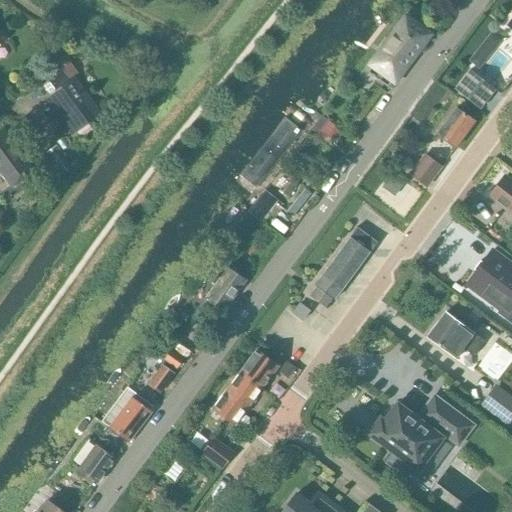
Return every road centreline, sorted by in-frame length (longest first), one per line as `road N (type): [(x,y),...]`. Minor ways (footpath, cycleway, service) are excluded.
road 1 (unclassified): [(479,0),(99,511)]
road 2 (residential): [(207,511),(511,105)]
